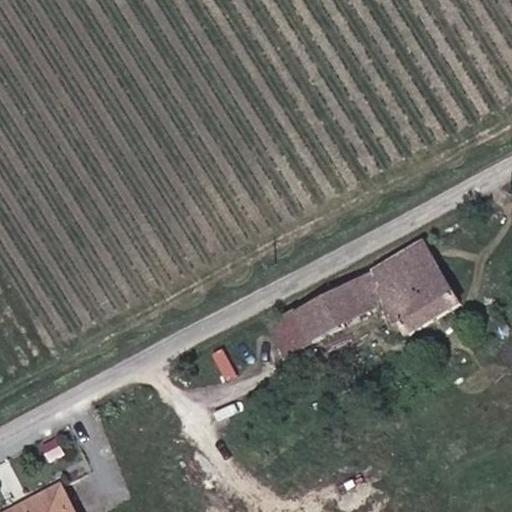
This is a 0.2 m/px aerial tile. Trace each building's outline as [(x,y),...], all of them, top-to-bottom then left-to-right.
[(416,257),(364,285),(385,319),(408,357),(457,325),(416,257)] [(364,285),(313,311),(335,348),(385,319),(364,285)] [(313,311),(288,325),(309,363),(335,348),(313,311)] [(286,377),(309,363),(288,325),(264,338),(286,377)] [(42,511),(73,511),(67,500),(42,511)]
